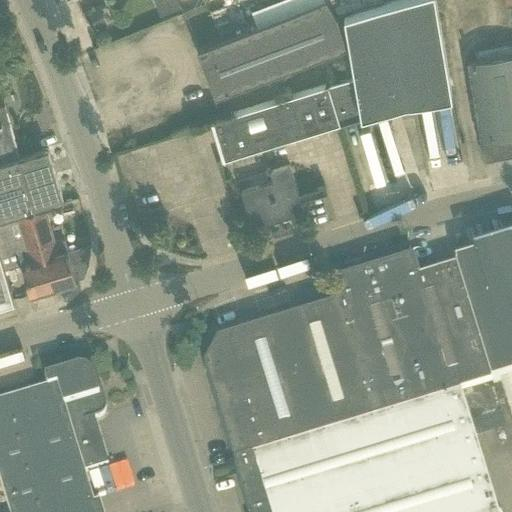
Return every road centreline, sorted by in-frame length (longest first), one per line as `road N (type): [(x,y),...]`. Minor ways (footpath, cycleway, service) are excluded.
road 1 (unclassified): [(134,304),(511,195)]
road 2 (unclassified): [(134,304),(76,122),(22,0)]
road 3 (unclassified): [(197,511),(134,304)]
road 4 (unclassified): [(0,345),(134,304)]
